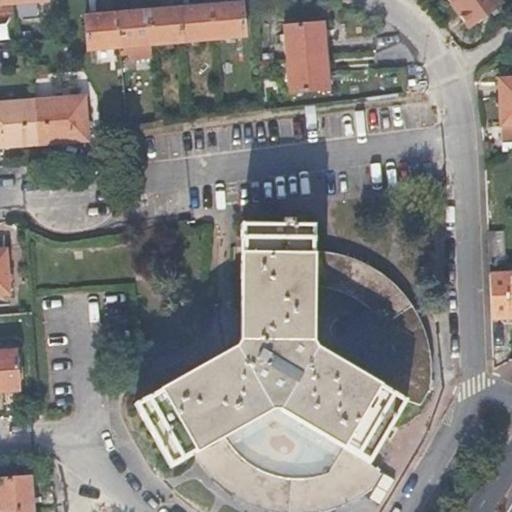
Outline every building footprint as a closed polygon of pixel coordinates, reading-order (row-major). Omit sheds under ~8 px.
[(225,0),(210,2),(213,35),(243,32),(238,0),(225,0)] [(501,2),(498,0),(448,0),(470,27),(501,2)] [(182,39),(213,35),(210,2),(179,6),(182,39)] [(148,9),(151,43),(182,39),(179,6),(148,9)] [(116,13),(120,46),(151,43),(148,9),(116,13)] [(89,50),(120,46),(116,13),(85,17),(89,50)] [(286,61),(324,57),(320,25),(283,29),(286,61)] [(327,89),(324,57),(286,61),(290,94),(327,89)] [(511,77),(498,78),(497,125),(511,124),(511,77)] [(33,103),(36,146),(88,142),(85,99),(33,103)] [(0,148),(36,146),(33,103),(0,105),(0,148)] [(511,124),(497,125),(497,138),(511,137),(511,124)] [(301,172),(278,180),(285,199),(307,191),(301,172)] [(409,309),(394,289),(378,275),(361,265),(345,258),(323,253),(310,253),(311,227),(241,227),(240,346),(211,364),(136,404),(169,466),(191,455),(201,472),(216,487),(233,501),(251,509),(260,511),(328,511),(339,509),(357,499),(367,492),(376,475),(371,470),(366,464),(402,403),(417,408),(426,392),(427,370),(425,349),(418,326),(409,309)] [(0,295),(11,294),(10,252),(0,252),(0,295)] [(511,274),(489,275),(490,318),(511,317),(511,274)] [(0,353),(0,391),(19,391),(17,352),(0,353)] [(378,473),(366,499),(378,504),(389,479),(378,473)] [(0,511),(32,510),(31,480),(0,481),(0,511)]
